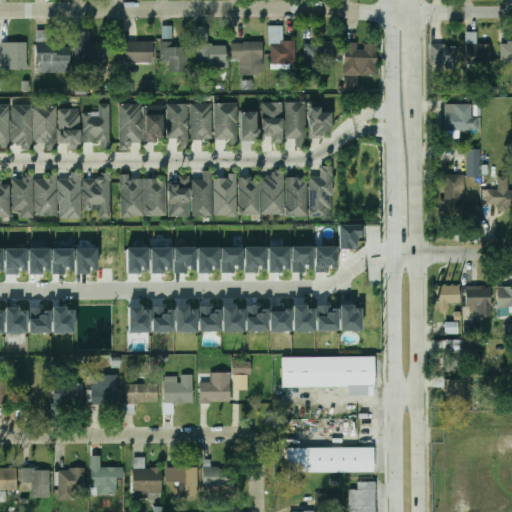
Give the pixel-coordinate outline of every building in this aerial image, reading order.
[(162,38),(172,38),(172,26),(162,26),(162,38)] [(227,67),(227,45),(208,45),(208,26),(195,26),(195,67),(227,67)] [(283,26),(270,26),(270,64),(295,64),(295,41),(283,41),(283,26)] [(105,42),(91,42),(91,31),(76,31),(76,63),(105,63),(105,42)] [(466,32),(466,63),(490,63),(490,43),(476,43),(476,32),(466,32)] [(71,72),(71,44),(48,44),(48,34),(37,34),(37,72),(71,72)] [(154,41),(125,41),(125,63),(154,63),(154,41)] [(336,61),(336,41),(305,41),(305,61),(336,61)] [(501,61),(511,61),(511,41),(501,41),(501,61)] [(28,42),(1,42),(1,69),(28,69),(28,42)] [(241,74),(263,74),(262,42),(231,42),(232,59),(241,59),(241,74)] [(161,43),(161,61),(170,61),(170,72),(188,72),(188,43),(161,43)] [(377,75),(377,43),(344,43),(344,75),(377,75)] [(456,68),(456,45),(431,45),(431,68),(456,68)] [(87,94),(86,83),(75,84),(75,94),(87,94)] [(110,103),(99,103),(99,112),(83,112),(83,144),(110,144),(110,103)] [(212,103),(192,103),(192,138),(212,138),(212,103)] [(215,103),(215,140),(237,140),(237,103),(215,103)] [(283,103),(262,103),(262,138),(270,138),(270,143),(283,143),(283,103)] [(286,103),(286,140),(305,140),(305,103),(286,103)] [(445,138),(459,138),(459,130),(471,130),(471,103),(445,103),(445,138)] [(33,104),(12,104),(12,146),(33,146),(33,104)] [(119,104),(119,144),(141,144),(141,104),(119,104)] [(168,104),(168,138),(188,138),(188,104),(168,104)] [(0,146),(9,146),(9,105),(0,105),(0,146)] [(144,141),(163,141),(163,105),(144,105),(144,141)] [(56,106),(35,106),(35,144),(56,144),(56,106)] [(330,111),(321,111),(321,106),(310,106),(310,135),(330,135),(330,111)] [(79,145),(79,109),(59,109),(59,145),(79,145)] [(241,141),(258,141),(258,111),(241,111),(241,141)] [(466,177),(480,177),(481,149),(467,149),(466,177)] [(331,167),(320,167),(320,176),(310,176),(310,216),(331,216),(331,167)] [(212,171),(203,171),(203,179),(193,179),(193,216),(212,216),(212,171)] [(262,173),(262,213),(283,213),(283,173),(262,173)] [(80,175),(59,175),(59,218),(80,218),(80,175)] [(110,175),(85,175),(85,209),(99,209),(99,218),(110,218),(110,175)] [(189,217),(189,175),(177,175),(177,183),(169,183),(169,217),(189,217)] [(237,216),(237,175),(215,175),(215,216),(237,216)] [(33,176),(13,176),(13,215),(33,215),(33,176)] [(36,215),(56,215),(56,176),(36,176),(36,215)] [(240,215),(259,215),(259,176),(240,176),(240,215)] [(499,204),(499,212),(511,212),(511,176),(498,176),(498,189),(486,189),(486,204),(499,204)] [(0,178),(2,178),(2,182),(9,182),(9,216),(0,216),(0,178)] [(142,178),(121,178),(121,217),(142,217),(142,178)] [(145,216),(165,216),(165,178),(145,178),(145,216)] [(306,216),(306,178),(287,178),(287,216),(306,216)] [(465,213),(465,178),(443,178),(443,213),(465,213)] [(338,225),(338,249),(357,249),(357,237),(364,237),(364,225),(338,225)] [(291,247),(313,246),(313,269),(307,269),(307,265),(305,265),(305,272),(291,272),(291,247)] [(314,246),(336,246),(336,269),(330,269),(330,265),(328,265),(328,273),(327,273),(327,272),(315,272),(314,246)] [(126,248),(148,247),(149,270),(142,270),(142,267),(140,267),(140,274),(126,274),(126,248)] [(150,248),(171,247),(171,270),(166,270),(166,267),(163,267),(164,273),(150,273),(150,248)] [(173,248),(195,247),(195,270),(189,270),(189,266),(187,266),(187,273),(174,273),(173,248)] [(197,247),(218,247),(219,270),(213,270),(213,266),(210,266),(211,274),(209,274),(209,273),(197,273),(197,247)] [(244,247),(266,247),(266,270),(260,270),(260,266),(257,266),(257,273),(244,273),(244,247)] [(267,247),(289,247),(289,269),(283,269),(283,265),(281,265),(281,273),(268,273),(267,247)] [(28,248),(50,249),(50,271),(43,271),(43,267),(42,267),(42,275),(40,275),(40,274),(28,274),(28,248)] [(96,248),(75,248),(76,274),(89,274),(89,270),(97,270),(96,248)] [(243,269),(242,248),(220,248),(221,273),(235,273),(235,269),(243,269)] [(5,249),(26,249),(26,271),(20,271),(20,268),(18,268),(18,275),(17,275),(17,274),(5,275),(5,249)] [(51,249),(73,249),(73,270),(67,270),(67,267),(65,267),(65,274),(51,274),(51,249)] [(459,285),(437,285),(437,308),(459,308),(459,285)] [(492,286),(466,286),(466,311),(492,311),(492,286)] [(511,308),(511,288),(498,288),(498,308),(511,308)] [(350,331),(350,319),(338,319),(338,294),(320,294),(320,331),(350,331)] [(175,306),(188,306),(189,313),(190,313),(190,309),(197,309),(197,332),(175,333),(175,306)] [(244,306),(222,306),(222,333),(244,332),(244,306)] [(267,309),(267,332),(246,332),(246,306),(259,306),(259,313),(261,313),(261,309),(267,309)] [(291,309),(291,332),(269,332),(269,306),(282,306),(282,312),(283,312),(283,313),(285,313),(285,309),(291,309)] [(293,306),(293,331),(315,331),(314,309),(308,309),(308,312),(306,312),(306,306),(293,306)] [(340,331),(362,331),(362,306),(340,306),(340,331)] [(5,307),(18,307),(18,315),(20,315),(20,310),(26,310),(27,334),(5,333),(5,307)] [(52,333),(74,333),(74,310),(67,310),(67,314),(65,314),(65,307),(52,307),(52,333)] [(128,307),(128,332),(149,332),(149,310),(143,310),(143,313),(142,314),(142,307),(128,307)] [(199,332),(220,332),(220,307),(198,308),(199,332)] [(50,333),(50,308),(29,308),(29,333),(50,333)] [(173,308),(151,308),(152,332),(174,332),(173,308)] [(458,322),(445,322),(445,334),(458,334),(458,322)] [(482,338),(482,325),(464,325),(464,338),(482,338)] [(465,371),(465,351),(445,352),(445,371),(465,371)] [(281,358),(375,357),(375,387),(282,388),(281,358)] [(250,361),(232,361),(232,373),(250,374),(250,361)] [(181,383),(164,383),(164,403),(193,403),(193,374),(181,374),(181,383)] [(230,374),(200,374),(200,403),(230,403),(230,374)] [(119,375),(91,375),(91,403),(119,403),(119,375)] [(233,390),(248,390),(248,375),(233,375),(233,390)] [(465,380),(445,380),(445,408),(465,408),(465,380)] [(83,383),(53,383),(53,414),(65,414),(65,405),(83,405),(83,383)] [(158,384),(127,384),(127,403),(158,403),(158,384)] [(288,450),(374,449),(374,474),(288,475),(288,450)] [(100,468),(100,456),(91,456),(91,495),(119,495),(119,479),(124,479),(124,468),(100,468)] [(163,468),(145,468),(145,458),(133,458),(133,495),(163,495),(163,468)] [(204,466),(204,488),(232,488),(232,466),(204,466)] [(23,483),(31,483),(32,498),(51,498),(50,468),(23,469),(23,483)] [(198,468),(168,468),(168,484),(176,484),(176,493),(198,493),(198,468)] [(16,470),(0,469),(0,501),(4,502),(5,489),(15,489),(16,470)] [(58,469),(58,498),(85,498),(85,469),(58,469)] [(358,490),(358,482),(377,483),(377,490),(376,511),(349,511),(350,490),(358,490)] [(315,508),(340,507),(339,493),(314,494),(315,508)]
